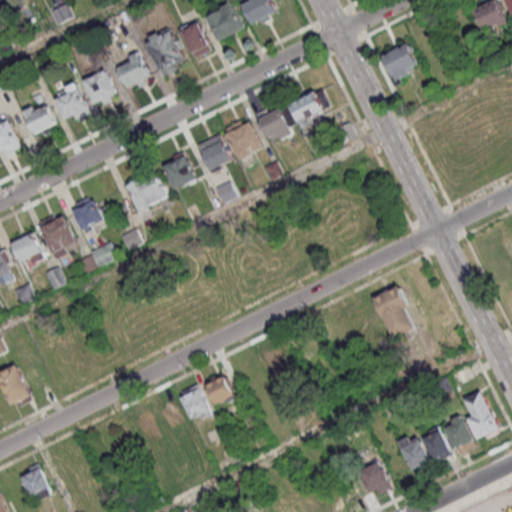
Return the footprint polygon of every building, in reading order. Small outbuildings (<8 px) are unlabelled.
[(210,15),(221,38),(247,26),(238,5),(234,7),(231,0),(220,5),(223,9),(210,15)] [(242,2),(246,0),(273,0),(279,11),(270,15),(274,18),(269,22),(262,22),(263,19),(252,24),(242,2)] [(475,11),(494,0),(499,0),(508,16),(506,17),(508,21),(500,26),(498,23),(485,30),(475,11)] [(51,9),(66,1),(74,16),(58,24),(51,9)] [(202,21),(213,42),(210,44),(212,48),(198,56),(196,51),(193,53),(181,30),(184,28),(183,26),(189,23),(191,26),(202,21)] [(148,42),(155,57),(152,58),(162,78),(181,69),(178,63),(190,58),(175,28),(171,30),(169,27),(164,30),(165,33),(160,36),(159,33),(153,35),(155,39),(148,42)] [(383,55),(409,42),(419,62),(412,66),(413,70),(400,76),(403,82),(395,86),(389,74),(392,72),(383,55)] [(129,86),(137,82),(140,86),(147,83),(145,78),(153,74),(140,47),(116,59),(129,86)] [(83,78),(96,103),(104,99),(106,103),(114,99),(112,95),(120,91),(108,66),(83,78)] [(0,71),(0,92),(10,88),(1,71),(0,71)] [(56,98),(67,120),(75,116),(78,121),(95,112),(82,86),(80,87),(76,81),(67,86),(71,92),(67,94),(64,90),(59,92),(61,96),(56,98)] [(291,102),(302,123),(304,122),(306,127),(317,121),(315,116),(329,108),(328,107),(333,104),(325,87),(318,90),(318,89),(291,102)] [(35,134),(60,122),(50,102),(37,109),(35,105),(26,109),(28,114),(25,115),(35,134)] [(257,112),(270,137),(278,133),(282,141),(297,133),(283,106),(271,113),(268,106),(257,112)] [(0,119),(0,139),(8,154),(24,146),(21,141),(25,139),(13,117),(3,123),(1,119),(0,119)] [(227,128),(229,132),(227,133),(238,154),(240,153),(243,160),(254,153),(253,150),(251,147),(256,145),(258,150),(263,146),(260,143),(264,141),(254,120),(239,128),(236,123),(227,128)] [(199,144),(214,174),(225,168),(223,165),(237,158),(223,132),(199,144)] [(164,164),(176,189),(189,183),(190,185),(199,180),(198,178),(200,177),(188,153),(185,155),(183,151),(173,156),(175,159),(164,164)] [(265,165),(277,159),(284,173),(271,179),(265,165)] [(127,185),(139,209),(137,210),(143,223),(156,216),(151,205),(160,201),(165,210),(168,209),(167,207),(173,203),(167,196),(170,195),(165,184),(162,186),(157,176),(147,181),(146,179),(142,180),(141,178),(127,185)] [(217,186),(231,179),(239,196),(225,202),(217,186)] [(75,210),(85,231),(108,221),(107,219),(113,216),(107,205),(101,208),(97,199),(91,202),(89,197),(78,202),(80,207),(75,210)] [(42,226),(55,253),(56,252),(59,257),(68,252),(62,240),(66,238),(69,246),(79,241),(76,236),(77,235),(67,214),(56,219),(54,215),(42,221),(44,225),(42,226)] [(122,234),(137,226),(144,242),(129,249),(122,234)] [(13,242),(24,263),(25,263),(29,271),(33,269),(31,267),(46,260),(45,258),(47,257),(45,252),(46,251),(36,229),(34,230),(34,229),(26,233),(25,231),(21,233),(21,234),(13,238),(15,240),(13,242)] [(0,280),(4,278),(7,284),(15,280),(12,273),(14,271),(10,263),(14,261),(7,248),(4,250),(0,242),(0,280)] [(93,250),(101,266),(119,257),(112,242),(93,250)] [(92,253),(81,258),(88,272),(99,267),(92,253)] [(47,271),(60,265),(68,282),(56,288),(47,271)] [(16,288),(31,281),(38,296),(23,304),(16,288)] [(375,297),(399,285),(410,307),(407,308),(417,328),(411,330),(415,337),(405,342),(401,335),(396,338),(375,297)] [(0,298),(8,312),(0,316),(0,298)] [(0,335),(1,335),(8,349),(0,353),(0,335)] [(260,355),(277,391),(297,381),(280,345),(260,355)] [(0,377),(0,372),(19,363),(35,394),(33,395),(34,398),(21,405),(19,401),(13,404),(0,377)] [(208,384),(227,374),(238,394),(218,404),(208,384)] [(181,396),(193,420),(201,415),(203,419),(216,413),(203,387),(201,387),(199,382),(184,390),(186,393),(181,396)] [(479,438),(468,417),(474,415),(466,398),(483,390),(501,427),(499,428),(501,431),(488,437),(487,434),(479,438)] [(159,409),(178,399),(188,420),(186,421),(189,425),(179,430),(177,426),(170,430),(159,409)] [(138,414),(146,410),(148,413),(150,412),(153,419),(157,420),(158,423),(157,426),(162,437),(153,441),(150,435),(144,438),(136,421),(141,419),(138,414)] [(448,427),(455,423),(453,418),(461,414),(463,419),(466,417),(476,437),(457,446),(448,427)] [(424,437),(435,460),(440,457),(442,461),(455,454),(442,428),(441,429),(438,424),(429,429),(432,433),(424,437)] [(401,440),(410,436),(412,440),(419,437),(420,440),(422,438),(434,463),(416,472),(403,447),(404,447),(401,440)] [(20,468),(40,459),(53,486),(51,487),(54,494),(45,498),(42,491),(34,495),(20,468)] [(363,468),(381,459),(395,488),(383,493),(380,487),(374,489),(363,468)] [(340,511),(349,507),(335,483),(318,492),(329,511),(340,511)] [(0,511),(12,511),(0,488),(0,511)]
